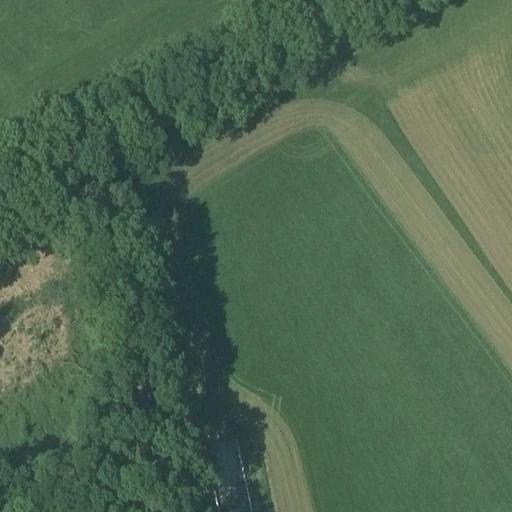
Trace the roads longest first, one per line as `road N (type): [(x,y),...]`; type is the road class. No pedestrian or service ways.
road 1 (track): [(0,212),(367,0)]
road 2 (track): [(103,154),(172,511)]
